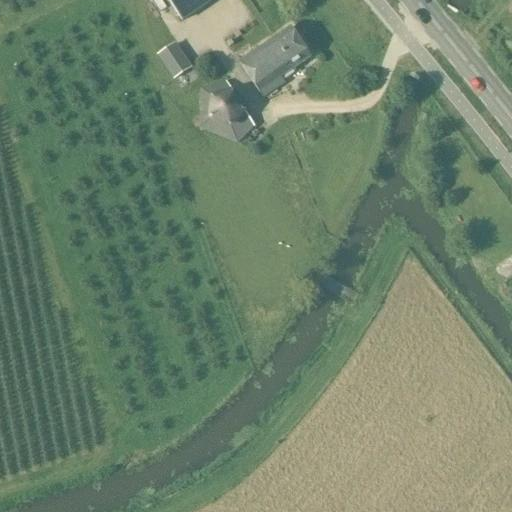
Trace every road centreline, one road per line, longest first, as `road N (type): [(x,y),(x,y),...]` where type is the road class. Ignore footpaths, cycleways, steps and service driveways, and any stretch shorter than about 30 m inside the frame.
road 1 (track): [(511,375),(402,242),(350,336),(263,448),(173,511)]
road 2 (secondary): [(511,143),(405,0)]
